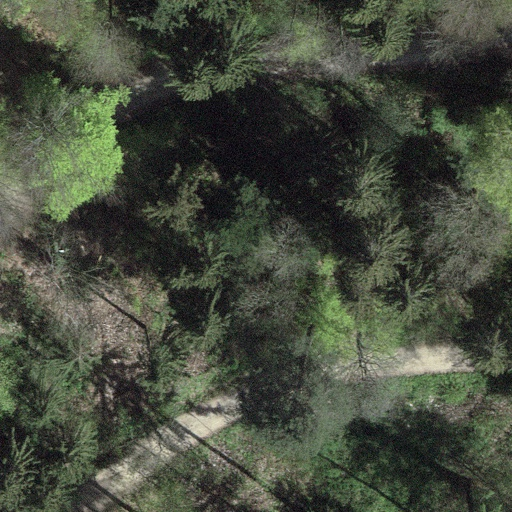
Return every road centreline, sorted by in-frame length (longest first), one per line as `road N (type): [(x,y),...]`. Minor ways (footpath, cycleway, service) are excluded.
road 1 (track): [(0,221),(32,166),(84,118),(153,82),(511,33)]
road 2 (track): [(511,351),(427,355),(307,380),(202,423),(80,511)]
